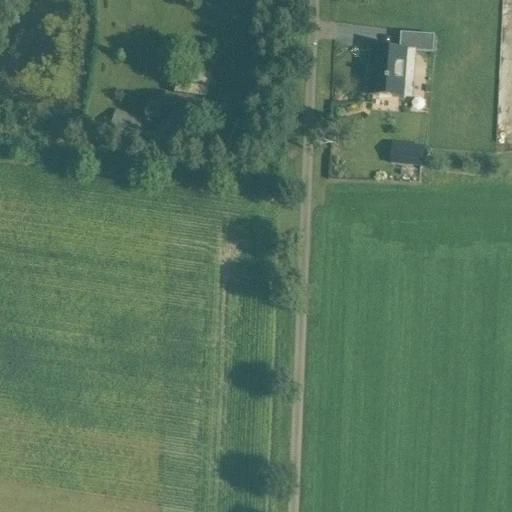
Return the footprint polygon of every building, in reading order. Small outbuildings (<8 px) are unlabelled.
[(417,35),(416,53),(433,54),(434,37),(417,35)] [(372,49),(369,97),(405,100),(406,85),(414,85),(416,64),(408,63),(408,52),(372,49)] [(407,104),(402,134),(419,137),(424,106),(407,104)] [(133,135),(139,119),(107,108),(101,124),(133,135)] [(217,147),(209,145),(207,154),(215,155),(217,147)] [(405,146),(402,169),(419,171),(422,148),(405,146)]
